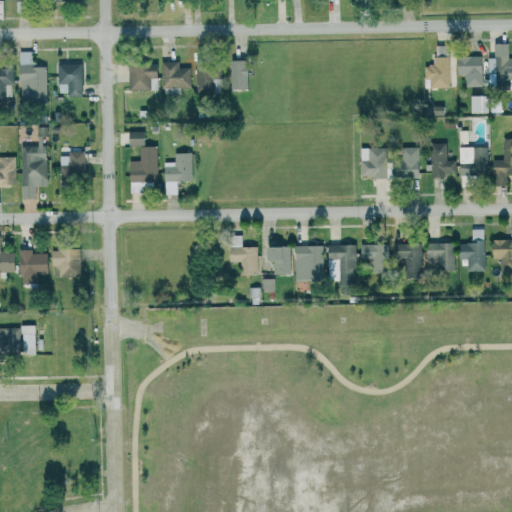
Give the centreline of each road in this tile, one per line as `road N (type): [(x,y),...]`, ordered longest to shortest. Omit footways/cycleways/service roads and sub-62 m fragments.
road 1 (residential): [(0,217),(511,207)]
road 2 (residential): [(102,0),(111,511)]
road 3 (residential): [(0,32),(511,24)]
